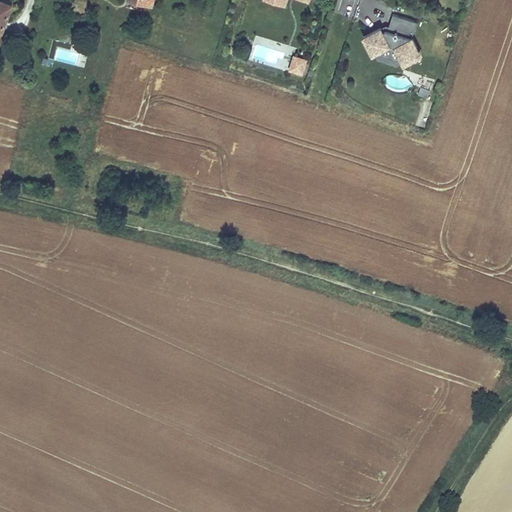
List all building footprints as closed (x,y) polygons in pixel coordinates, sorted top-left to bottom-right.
[(125,0),(125,3),(152,9),(154,0),(125,0)] [(309,0),(261,0),(261,1),(285,9),(287,0),(292,0),(308,5),(309,0)] [(12,7),(0,2),(0,36),(1,36),(12,7)] [(421,59),(411,40),(417,22),(392,15),(388,28),(384,27),(360,40),(370,60),(373,59),(400,67),(401,69),(421,59)] [(308,61),(292,56),(287,72),(303,77),(308,61)] [(428,98),(430,90),(420,87),(418,95),(428,98)]
